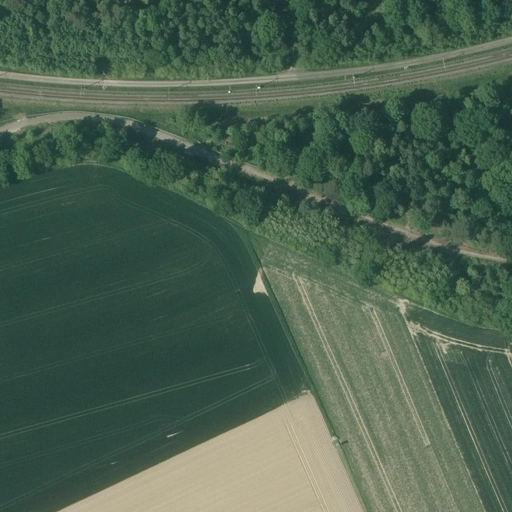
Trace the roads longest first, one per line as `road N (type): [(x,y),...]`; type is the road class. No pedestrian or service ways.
road 1 (track): [(511,260),(434,246),(120,124),(51,119),(0,134)]
road 2 (track): [(229,213),(365,511)]
